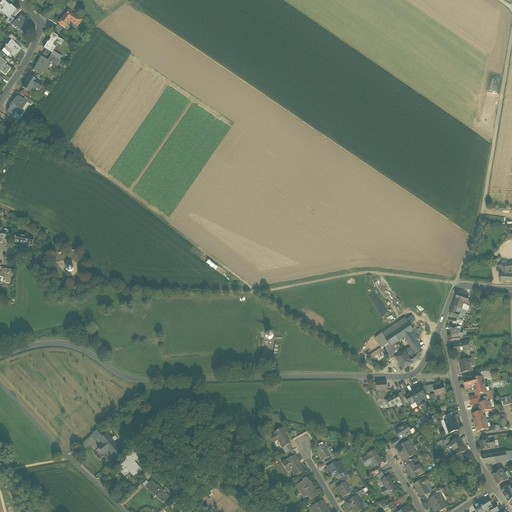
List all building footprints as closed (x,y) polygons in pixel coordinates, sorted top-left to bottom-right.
[(5,16),(9,19),(11,17),(16,11),(11,5),(9,8),(6,5),(6,4),(3,1),(0,4),(0,13),(2,12),(3,11),(7,15),(5,16)] [(58,25),(64,29),(70,20),(78,26),(81,21),(68,12),(63,20),(61,19),(58,24),(58,25)] [(21,32),(25,35),(31,29),(24,22),(25,21),(21,17),(16,22),(12,26),(16,29),(17,28),(19,26),(23,30),(21,32)] [(54,31),(60,35),(64,29),(58,25),(54,31)] [(47,51),(52,54),(55,48),(53,47),(55,43),(57,44),(57,45),(58,46),(58,45),(61,47),(64,42),(61,40),(57,39),(58,37),(53,34),(50,38),(51,39),(49,43),(45,50),(46,50),(47,51)] [(10,44),(6,48),(12,53),(11,55),(14,59),(22,51),(15,43),(12,41),(9,44),(10,44)] [(10,56),(11,55),(12,53),(6,48),(3,50),(10,56)] [(55,60),(54,59),(51,57),(46,54),(44,53),(41,58),(49,62),(50,61),(52,63),(55,60)] [(0,71),(5,76),(11,69),(5,65),(6,63),(0,58),(0,71)] [(33,72),(41,76),(45,70),(44,69),(45,66),(49,68),(51,65),(52,63),(49,62),(41,58),(37,66),(33,72)] [(56,68),(59,62),(55,60),(52,63),(50,61),(49,62),(52,63),(51,65),(56,68)] [(25,90),(28,92),(32,86),(33,86),(39,90),(42,85),(35,81),(35,80),(30,77),(26,85),(25,84),(23,88),(25,90)] [(27,103),(31,105),(33,102),(18,93),(16,96),(17,97),(21,99),(22,99),(27,103)] [(12,104),(13,104),(21,110),(24,106),(27,103),(22,99),(21,99),(17,97),(16,99),(16,98),(12,104)] [(19,116),(20,114),(22,110),(21,110),(13,104),(11,107),(7,112),(9,114),(10,114),(13,116),(14,116),(15,114),(18,115),(19,116)] [(0,137),(3,131),(7,133),(10,129),(6,127),(5,128),(0,125),(0,137)] [(25,245),(26,245),(27,239),(27,238),(17,236),(16,238),(16,237),(15,237),(15,238),(14,239),(15,239),(15,240),(16,240),(15,242),(19,243),(19,244),(19,247),(23,247),(23,245),(25,245)] [(511,263),(500,265),(501,271),(501,273),(511,273),(511,263)] [(72,273),(71,272),(73,271),(73,270),(72,268),(73,268),(72,267),(70,266),(70,265),(67,266),(66,268),(65,268),(65,269),(66,271),(65,271),(66,272),(68,273),(69,273),(71,273),(72,273)] [(0,277),(2,278),(5,278),(4,282),(3,283),(9,284),(11,276),(12,276),(13,271),(8,270),(2,269),(1,273),(0,272),(0,277)] [(511,282),(511,273),(501,273),(500,282),(511,282)] [(461,313),(462,310),(464,305),(466,306),(466,305),(469,299),(457,295),(450,316),(457,318),(459,319),(461,313)] [(401,312),(405,309),(399,299),(394,301),(401,312)] [(463,322),(465,314),(461,313),(459,319),(457,318),(457,322),(463,322)] [(405,318),(398,323),(402,328),(408,323),(405,318)] [(382,334),(385,339),(402,328),(398,323),(382,334)] [(396,343),(405,338),(414,331),(408,323),(402,328),(385,339),(391,347),(396,343)] [(265,335),(265,336),(265,337),(266,338),(267,339),(268,340),(269,340),(271,339),(272,339),(273,338),(273,337),(273,335),(273,334),(272,333),(271,332),(270,332),(269,331),(267,332),(266,332),(265,333),(265,335)] [(419,339),(414,331),(405,338),(411,348),(412,349),(422,351),(416,342),(419,339)] [(397,357),(391,347),(385,339),(382,334),(375,339),(381,348),(390,362),(395,358),(397,357)] [(454,343),(456,353),(459,352),(471,350),(469,341),(454,343)] [(397,357),(403,353),(396,343),(391,347),(397,357)] [(411,348),(405,352),(410,359),(417,354),(421,356),(422,351),(412,349),(411,348)] [(404,371),(413,365),(410,359),(405,352),(403,353),(397,357),(395,358),(404,371)] [(417,354),(410,359),(413,365),(419,361),(421,356),(417,354)] [(458,362),(461,373),(472,371),(471,366),(469,360),(462,361),(458,362),(458,363),(458,362)] [(487,379),(487,381),(492,379),(491,375),(490,372),(490,373),(490,372),(481,373),(482,378),(483,380),(487,379)] [(474,388),(476,395),(478,395),(486,393),(483,380),(482,378),(474,380),(473,378),(464,381),(466,390),(474,388)] [(376,383),(377,392),(383,391),(387,391),(387,382),(376,383)] [(434,391),(436,397),(441,396),(446,394),(444,385),(434,388),(433,388),(434,391)] [(420,387),(415,390),(421,401),(426,398),(425,396),(421,389),(420,387)] [(415,390),(410,393),(416,404),(421,401),(415,390)] [(411,407),(416,404),(410,393),(407,395),(405,396),(406,398),(411,407)] [(478,395),(480,401),(488,399),(486,393),(478,395)] [(406,404),(403,399),(400,394),(397,395),(397,396),(401,402),(403,406),(406,404)] [(478,395),(476,395),(470,397),(472,406),(478,405),(481,404),(480,401),(478,395)] [(387,401),(391,407),(401,402),(397,396),(387,401)] [(501,399),(503,407),(511,404),(511,401),(511,396),(501,399)] [(478,405),(480,413),(484,412),(491,410),(489,402),(481,404),(478,405)] [(489,429),(484,412),(480,413),(472,415),(477,432),(489,429)] [(499,417),(502,428),(508,427),(505,415),(499,417)] [(445,430),(446,434),(449,433),(459,430),(454,418),(453,418),(445,421),(442,422),(443,426),(446,425),(448,429),(445,430)] [(400,440),(411,434),(409,431),(410,430),(408,427),(407,428),(406,425),(397,430),(397,431),(398,432),(397,433),(396,433),(399,438),(400,440)] [(278,441),(282,449),(289,445),(284,435),(286,434),(282,429),(273,434),(274,435),(269,437),(273,444),(278,441)] [(91,436),(95,441),(98,439),(100,437),(96,432),(91,436)] [(109,456),(112,459),(114,457),(121,451),(106,435),(101,439),(100,440),(103,444),(98,449),(97,450),(100,453),(100,452),(102,454),(108,449),(111,454),(109,456)] [(452,447),(454,451),(463,446),(459,438),(450,443),(452,447)] [(481,442),(482,450),(495,448),(495,446),(494,441),(494,440),(493,440),(484,441),(481,442)] [(404,461),(408,459),(416,454),(409,442),(400,447),(397,449),(397,450),(404,461)] [(282,449),(285,455),(292,451),(289,445),(282,449)] [(316,450),(322,461),(330,457),(324,445),(316,450)] [(463,446),(454,451),(452,452),(455,457),(459,463),(464,460),(460,454),(466,451),(463,446)] [(131,458),(133,461),(141,455),(136,448),(131,452),(134,455),(131,458)] [(295,456),(292,451),(285,455),(287,458),(288,457),(289,459),(295,456)] [(373,463),(375,467),(382,463),(375,451),(368,455),(369,456),(364,459),(367,462),(364,463),(366,467),(373,463)] [(481,456),(485,465),(489,464),(507,461),(506,452),(481,456)] [(287,473),(294,469),(293,468),(298,465),(296,462),(298,461),(295,456),(289,459),(288,460),(282,464),(287,473)] [(129,472),(133,477),(136,474),(137,475),(141,471),(133,461),(131,458),(128,460),(119,468),(125,476),(129,472)] [(405,467),(412,479),(423,473),(421,468),(417,470),(415,467),(413,463),(411,464),(406,467),(405,467)] [(299,464),(298,465),(293,468),(294,469),(297,475),(303,472),(299,464)] [(336,477),(336,478),(343,474),(344,473),(340,466),(338,468),(336,464),(328,468),(332,475),(334,474),(335,473),(337,477),(336,477)] [(374,472),(376,477),(382,473),(380,469),(374,472)] [(502,470),(495,474),(492,476),(498,486),(508,480),(508,479),(504,473),(502,470)] [(377,477),(380,482),(381,481),(386,479),(383,474),(377,477)] [(294,482),(297,487),(299,486),(298,484),(302,482),(302,481),(305,480),(303,476),(294,482)] [(346,476),(344,477),(340,480),(342,484),(345,483),(349,481),(346,476)] [(382,492),(384,496),(396,489),(388,477),(386,479),(381,481),(386,490),(382,492)] [(307,496),(310,502),(318,497),(313,488),(312,489),(306,479),(305,480),(302,481),(302,482),(298,484),(299,486),(300,489),(299,489),(304,497),(307,496)] [(430,493),(426,486),(422,480),(414,485),(416,489),(417,491),(418,492),(421,498),(426,495),(430,493)] [(155,497),(163,504),(169,498),(160,488),(159,489),(151,481),(148,484),(146,487),(155,497)] [(336,489),(342,499),(351,494),(345,483),(342,484),(340,485),(341,486),(336,489)] [(505,497),(509,502),(510,502),(511,499),(511,489),(510,486),(501,491),(505,497)] [(353,496),(355,499),(358,497),(365,493),(364,490),(353,496)] [(434,494),(428,498),(429,501),(439,494),(438,492),(434,494)] [(428,501),(434,511),(440,511),(447,508),(439,494),(429,501),(428,501)] [(353,508),(354,511),(361,511),(365,510),(358,497),(355,499),(345,504),(348,511),(353,508)] [(487,499),(479,503),(484,511),(489,509),(489,508),(492,507),(489,502),(490,501),(489,500),(488,500),(487,499)] [(306,507),(308,511),(311,510),(310,509),(315,506),(314,503),(306,507)] [(326,511),(325,510),(324,509),(323,509),(322,506),(320,503),(315,506),(310,509),(311,510),(311,511),(326,511)] [(393,503),(388,507),(391,511),(397,509),(393,503)] [(484,511),(479,503),(474,507),(476,511),(484,511)]
